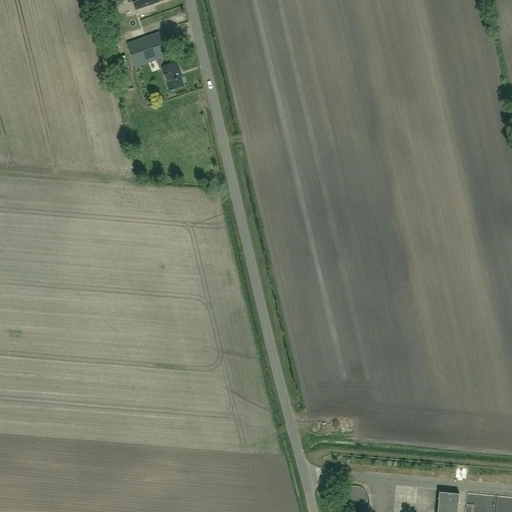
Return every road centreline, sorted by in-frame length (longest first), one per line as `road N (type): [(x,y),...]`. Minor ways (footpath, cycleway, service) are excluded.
road 1 (unclassified): [(314,511),(192,0)]
road 2 (unknown): [(511,493),(386,480)]
